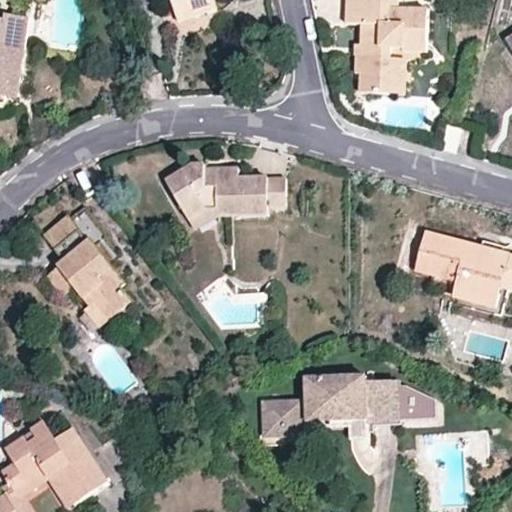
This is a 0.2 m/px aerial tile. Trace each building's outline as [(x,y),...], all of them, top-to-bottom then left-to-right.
[(170,0),(172,6),(190,2),(196,18),(216,11),(212,0),(170,0)] [(399,8),(398,0),(345,0),(344,25),(359,27),(359,47),(354,46),(352,58),(355,58),(355,76),(360,76),(359,94),(390,95),(392,60),(392,52),(404,52),(404,55),(427,55),(429,10),(399,8)] [(178,24),(196,18),(190,2),(172,6),(178,24)] [(0,93),(18,80),(28,20),(5,16),(3,25),(0,24),(0,93)] [(407,61),(392,60),(390,95),(406,96),(407,61)] [(0,95),(15,98),(18,80),(0,93),(0,95)] [(268,210),(268,178),(246,177),(246,187),(239,187),(240,177),(238,170),(205,169),(204,165),(193,165),(165,181),(190,222),(211,209),(217,218),(268,218),(268,210)] [(285,178),(268,178),(268,210),(285,210),(285,178)] [(83,206),(68,217),(79,232),(87,243),(91,241),(102,232),(83,206)] [(195,231),(217,218),(211,209),(190,222),(195,231)] [(79,232),(68,217),(67,216),(44,234),(44,235),(55,251),(79,232)] [(87,243),(79,232),(55,251),(64,261),(87,243)] [(496,310),(509,262),(492,257),(493,251),(426,234),(416,273),(456,285),(453,299),(496,310)] [(50,255),(55,251),(44,235),(39,239),(50,255)] [(91,241),(87,243),(64,261),(58,266),(60,268),(48,278),(63,299),(72,293),(76,289),(91,308),(85,312),(99,329),(116,318),(133,304),(121,288),(125,285),(91,241)] [(511,298),(511,262),(509,262),(496,310),(453,299),(450,308),(499,322),(506,297),(511,298)] [(72,293),(85,312),(91,308),(76,289),(72,293)] [(152,331),(133,304),(116,318),(135,343),(152,331)] [(371,379),(308,378),(308,403),(263,402),(262,437),(302,438),(303,408),(308,409),(330,410),(329,423),(352,423),(351,430),(369,431),(369,424),(438,426),(439,407),(410,391),(371,389),(371,379)] [(330,410),(308,409),(307,422),(329,423),(330,410)] [(109,482),(75,430),(57,442),(44,422),(5,450),(13,463),(2,473),(8,483),(0,488),(4,494),(0,496),(0,511),(29,511),(23,501),(49,483),(69,510),(109,482)] [(369,431),(351,430),(351,442),(369,443),(369,431)]
